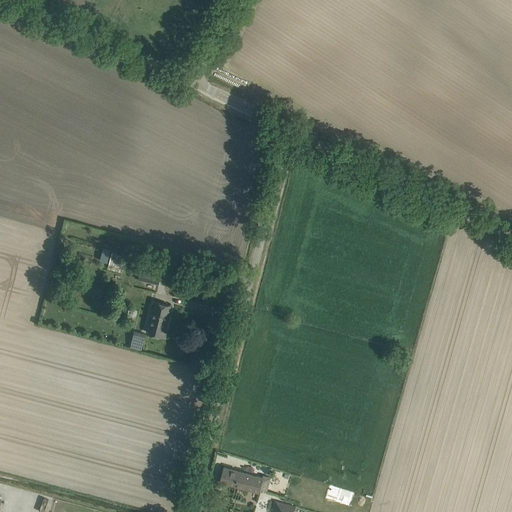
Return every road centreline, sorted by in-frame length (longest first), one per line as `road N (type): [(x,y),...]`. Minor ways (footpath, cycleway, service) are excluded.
road 1 (unclassified): [(188,511),(288,123)]
road 2 (unclassified): [(511,231),(288,123)]
road 3 (unclassified): [(197,79),(30,0)]
